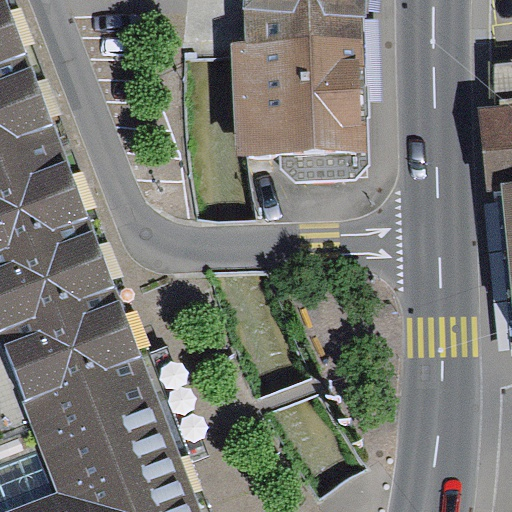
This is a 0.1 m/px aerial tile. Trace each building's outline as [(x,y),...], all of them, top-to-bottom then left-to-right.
[(0,0),(0,511),(194,511),(182,477),(210,467),(169,358),(141,369),(0,0)] [(366,36),(368,0),(245,0),(243,27),(366,36)] [(354,184),(368,166),(366,36),(243,27),(244,55),(232,55),(236,172),(280,170),(281,175),(294,188),(354,184)] [(511,69),(492,71),(493,120),(481,121),(487,206),(503,206),(511,205),(511,69)] [(511,205),(503,206),(511,303),(511,205)]
